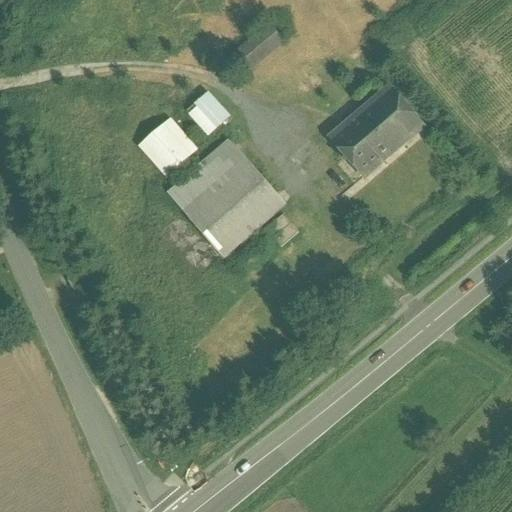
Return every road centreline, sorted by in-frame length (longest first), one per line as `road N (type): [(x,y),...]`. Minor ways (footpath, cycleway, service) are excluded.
road 1 (secondary): [(199,511),(511,259)]
road 2 (residential): [(0,187),(145,511)]
